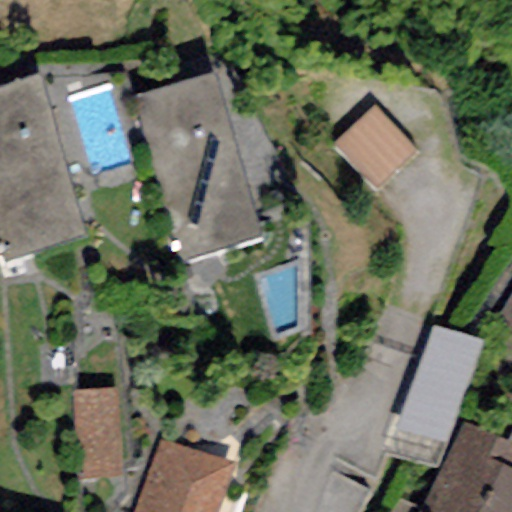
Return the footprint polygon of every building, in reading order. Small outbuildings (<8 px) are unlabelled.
[(132,104),(179,265),(261,242),(214,81),(132,104)] [(0,254),(4,267),(82,245),(37,87),(0,97),(0,254)] [(382,113),(343,149),(385,196),(425,160),(382,113)] [(511,299),(495,328),(511,337),(511,299)] [(482,354),(434,335),(394,432),(444,454),(482,354)] [(131,487),(129,394),(84,395),(86,488),(131,487)] [(511,511),(511,439),(505,452),(464,431),(424,511),(511,511)] [(220,511),(236,471),(160,442),(133,511),(220,511)]
